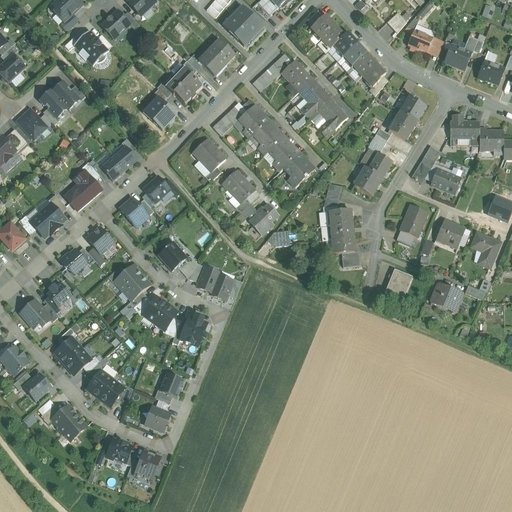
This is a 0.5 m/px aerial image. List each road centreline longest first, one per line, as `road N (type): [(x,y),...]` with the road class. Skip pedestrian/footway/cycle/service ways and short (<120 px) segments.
road 1 (residential): [(0,310),(87,412),(169,450),(221,315),(165,285),(102,211)]
road 2 (residential): [(313,0),(102,211)]
road 3 (residential): [(373,284),(385,207),(457,90)]
road 4 (residential): [(457,90),(399,63),(333,0)]
road 5 (residential): [(102,211),(0,300)]
